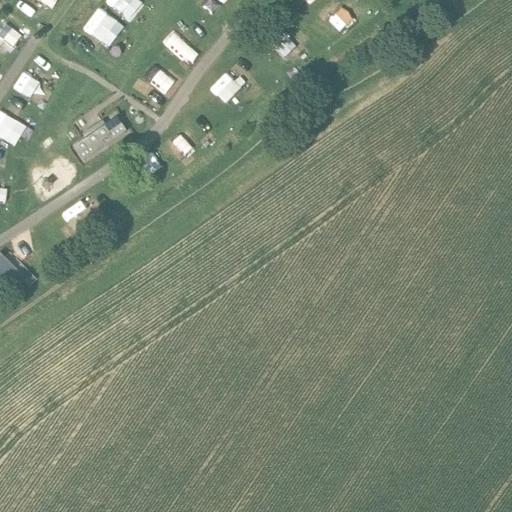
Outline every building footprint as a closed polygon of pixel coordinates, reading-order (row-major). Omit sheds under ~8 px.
[(93,9),(79,30),(98,42),(112,21),(93,9)] [(171,47),(188,37),(178,20),(161,31),(171,47)] [(289,57),(310,42),(298,26),(277,41),(289,57)] [(165,67),(148,74),(155,91),(172,84),(165,67)] [(179,115),(172,135),(190,141),(197,121),(179,115)] [(117,118),(74,146),(83,159),(126,131),(117,118)] [(158,151),(145,155),(152,175),(165,170),(158,151)] [(0,280),(12,292),(24,280),(0,255),(0,280)]
